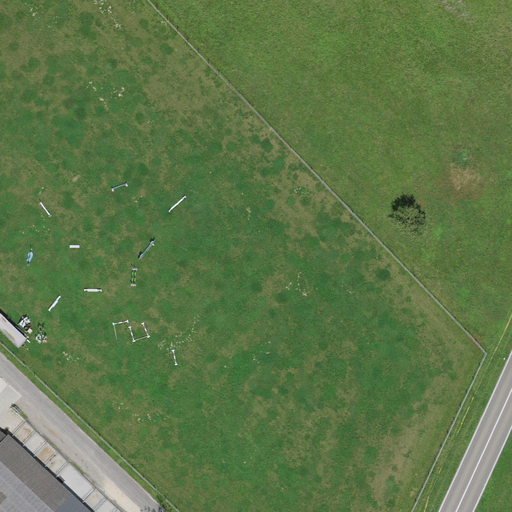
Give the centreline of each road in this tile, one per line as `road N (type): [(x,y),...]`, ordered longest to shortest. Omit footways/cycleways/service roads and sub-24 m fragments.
road 1 (track): [(0,367),(152,511)]
road 2 (secondary): [(457,511),(511,396)]
